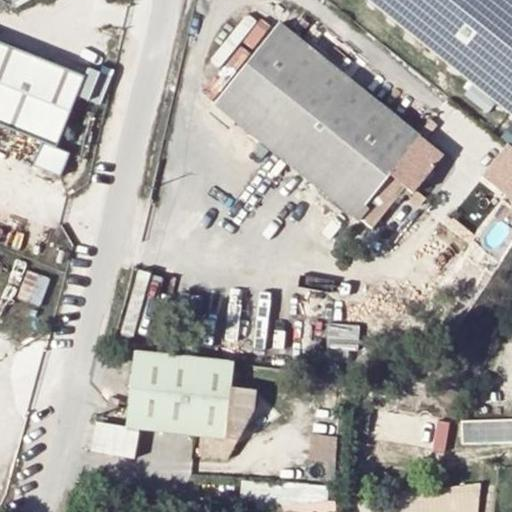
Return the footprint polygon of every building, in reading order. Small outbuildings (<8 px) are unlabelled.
[(12,0),(17,10),(36,0),(12,0)] [(511,0),(368,0),(511,116),(511,0)] [(390,203),(403,188),(410,193),(440,157),(276,21),(210,100),(367,231),(390,203)] [(85,79),(0,46),(0,128),(43,146),(33,168),(61,179),(70,156),(57,151),(85,79)] [(511,152),(505,147),(480,178),(511,203),(511,152)] [(421,201),(410,193),(403,188),(390,203),(394,207),(403,197),(415,208),(421,201)] [(132,335),(153,338),(163,271),(141,268),(132,335)] [(361,360),(361,324),(331,324),(331,360),(361,360)] [(192,359),(132,353),(124,427),(138,429),(198,436),(196,457),(215,459),(250,401),(252,384),(230,381),(232,364),(221,363),(192,359)] [(118,399),(109,397),(106,411),(116,413),(118,399)] [(411,448),(453,444),(451,416),(409,419),(411,448)] [(511,444),(511,417),(460,419),(461,447),(511,444)] [(135,458),(138,429),(124,427),(96,424),(93,453),(135,458)] [(338,462),(340,435),(314,434),(312,460),(338,462)] [(477,511),(479,482),(397,492),(399,511),(477,511)]
